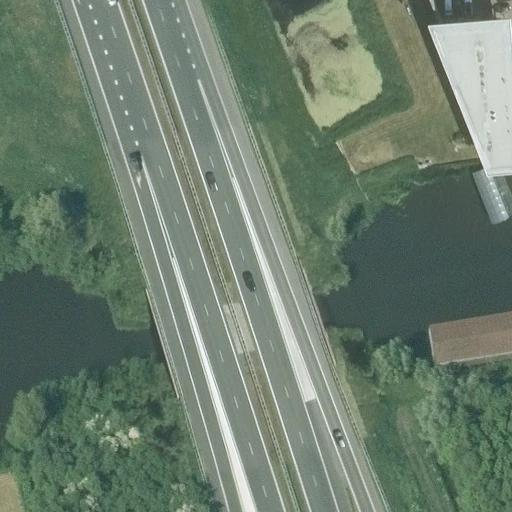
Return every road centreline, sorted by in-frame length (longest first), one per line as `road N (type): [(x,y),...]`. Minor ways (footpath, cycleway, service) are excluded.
road 1 (motorway): [(366,511),(204,79),(166,36)]
road 2 (motorway): [(321,511),(166,36)]
road 3 (motorway): [(131,87),(267,511)]
road 4 (motorway): [(131,87),(132,160),(236,511)]
